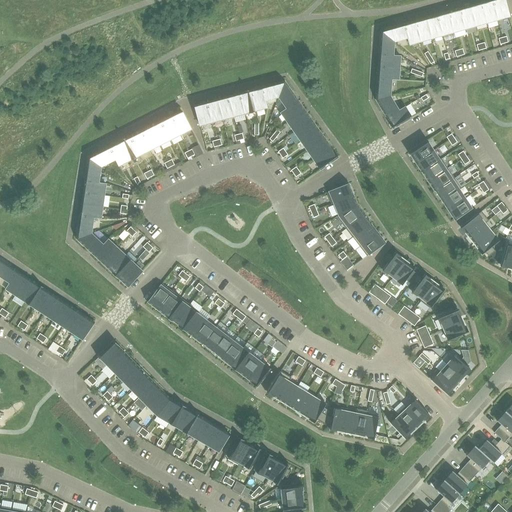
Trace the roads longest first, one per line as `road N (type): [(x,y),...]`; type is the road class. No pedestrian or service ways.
road 1 (residential): [(183,243),(336,354),(377,369),(390,360)]
road 2 (residential): [(222,511),(133,460),(59,384)]
road 3 (residential): [(390,360),(392,339),(337,298),(302,247),(286,201)]
road 4 (residential): [(286,201),(461,104)]
road 5 (residential): [(286,201),(255,171),(210,175),(158,207),(183,243)]
road 6 (residential): [(59,384),(183,243)]
road 7 (residential): [(0,463),(44,469),(137,511)]
road 8 (residential): [(376,511),(457,422)]
